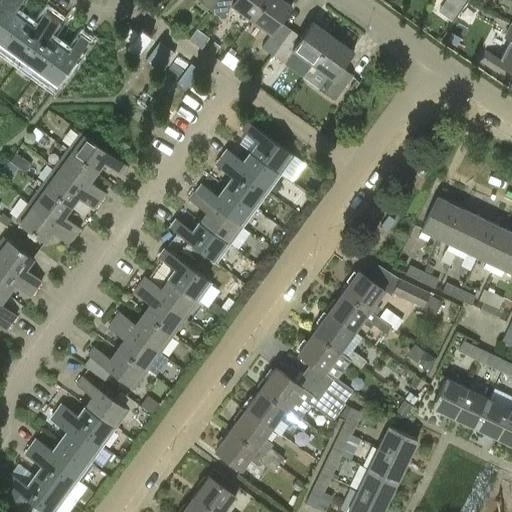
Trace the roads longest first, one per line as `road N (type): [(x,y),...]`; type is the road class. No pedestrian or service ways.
road 1 (residential): [(115,511),(358,170)]
road 2 (residential): [(9,401),(233,82)]
road 3 (residential): [(233,82),(156,26),(90,0)]
road 4 (residential): [(358,170),(233,82)]
road 5 (residential): [(358,170),(436,62)]
